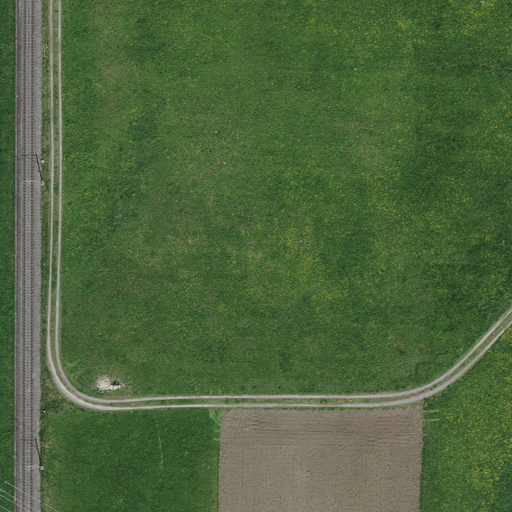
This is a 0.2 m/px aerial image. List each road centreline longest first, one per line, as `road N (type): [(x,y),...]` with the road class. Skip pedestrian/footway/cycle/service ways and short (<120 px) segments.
road 1 (track): [(16,511),(16,0)]
road 2 (track): [(69,380),(98,413),(418,402),(477,362),(511,320)]
